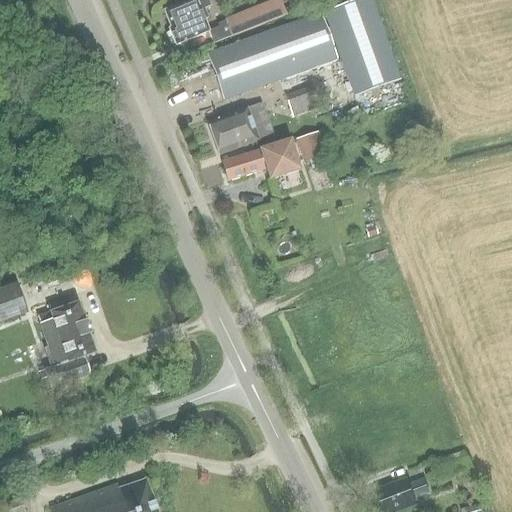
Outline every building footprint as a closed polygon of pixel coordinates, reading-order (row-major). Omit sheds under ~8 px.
[(207,19),(203,9),(210,7),(206,0),(191,0),(163,12),(170,29),(168,30),(175,46),(208,32),(203,21),(207,19)] [(354,97),(399,81),(369,0),(359,0),(323,13),(329,29),(325,30),(319,15),(207,55),(224,100),(336,60),(330,44),(334,42),(354,97)] [(208,32),(213,44),(269,20),(263,5),(224,21),(225,22),(217,25),(218,28),(208,32)] [(292,117),(319,107),(312,87),(284,97),(292,117)] [(258,141),(272,136),(261,104),(246,109),(206,123),(218,156),(258,141)] [(301,163),(325,155),(317,132),(294,140),(301,163)] [(221,163),(227,182),(262,171),(262,170),(266,169),(269,180),(298,170),(289,142),(221,163)] [(375,229),(367,232),(369,237),(377,235),(375,229)] [(15,287),(0,292),(0,319),(24,311),(15,287)] [(46,378),(50,389),(88,376),(82,358),(94,354),(88,335),(89,334),(85,323),(84,323),(77,304),(37,318),(39,325),(47,349),(44,350),(51,370),(39,374),(41,380),(46,378)] [(459,454),(439,461),(432,463),(440,485),(457,479),(455,472),(469,467),(464,452),(459,454)] [(155,511),(144,480),(118,490),(116,485),(49,510),(50,511),(155,511)] [(413,499),(428,493),(423,480),(408,486),(406,480),(376,492),(383,511),(396,511),(415,505),(413,499)] [(0,511),(23,511),(19,499),(0,505),(0,511)]
